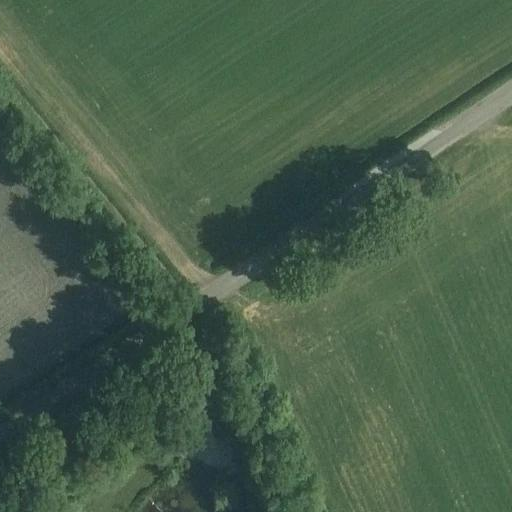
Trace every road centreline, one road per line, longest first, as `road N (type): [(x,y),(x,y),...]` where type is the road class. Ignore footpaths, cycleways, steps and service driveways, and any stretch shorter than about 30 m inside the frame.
road 1 (unclassified): [(0,438),(511,93)]
road 2 (track): [(227,284),(16,40)]
